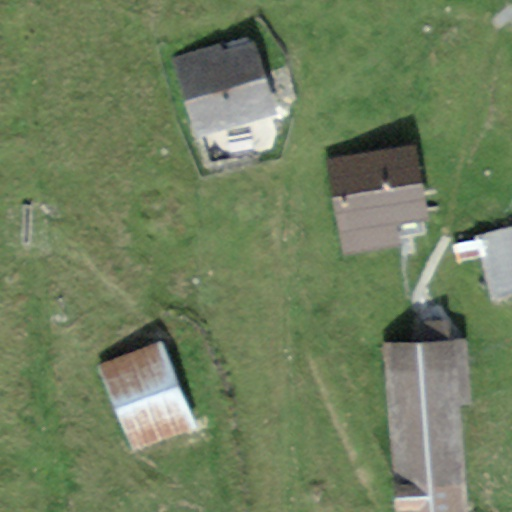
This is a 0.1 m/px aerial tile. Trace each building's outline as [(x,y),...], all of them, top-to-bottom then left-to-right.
[(256,36),(175,60),(198,138),(279,114),(256,36)] [(418,144),(325,160),(341,255),(401,245),(397,224),(430,218),(418,144)] [(511,225),(473,234),(487,300),(511,295),(511,225)] [(469,339),(387,345),(399,511),(470,511),(463,406),(474,406),(469,339)] [(162,341),(99,367),(136,454),(198,428),(162,341)]
